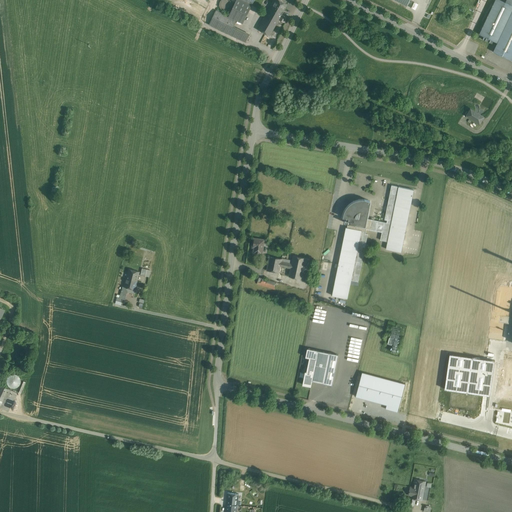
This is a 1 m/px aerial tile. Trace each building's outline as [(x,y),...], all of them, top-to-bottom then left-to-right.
[(231,7),(231,4),(231,2),(229,0),(221,0),(220,2),(219,5),(220,7),(221,9),(223,10),(225,10),(228,10),(230,9),(231,7)] [(251,5),(241,0),(236,0),(229,16),(237,20),(243,23),(251,5)] [(287,4),(279,0),(274,0),(270,8),(281,15),(282,14),(287,4)] [(501,0),(495,0),(479,34),(497,42),(511,11),(511,4),(505,2),(501,0)] [(270,8),(258,29),(269,36),(279,19),(281,15),(270,8)] [(229,16),(216,10),(209,24),(229,34),(233,27),(237,20),(229,16)] [(511,11),(497,42),(493,51),(497,53),(497,54),(501,56),(502,56),(511,60),(511,58),(511,11)] [(249,35),(233,27),(229,34),(246,42),(249,35)] [(483,117),(470,109),(467,115),(480,123),(483,117)] [(366,226),(348,223),(347,227),(361,230),(351,280),(358,282),(368,234),(365,233),(366,229),(382,232),(380,240),(387,241),(398,187),(391,185),(384,220),(387,220),(387,222),(374,220),(374,218),(372,217),(371,219),(367,219),(366,226)] [(387,241),(386,249),(401,252),(414,190),(398,187),(387,241)] [(366,226),(367,219),(371,201),(364,199),(358,199),(352,202),(347,206),(344,212),(343,214),(343,217),(349,218),(348,220),(345,219),(344,222),(348,223),(366,226)] [(347,227),(346,227),(332,295),(347,298),(351,280),(361,230),(347,227)] [(263,240),(254,239),(253,244),(255,244),(254,252),(262,253),(263,245),(264,240),(263,240)] [(283,251),(271,248),(269,257),(282,260),(282,259),(283,251)] [(309,259),(293,255),(292,261),(291,266),(290,268),(289,276),(305,280),(309,259)] [(282,260),(269,257),(266,270),(279,273),(280,266),(290,268),(291,266),(292,261),(282,259),(282,260)] [(140,272),(128,269),(126,279),(137,281),(140,272)] [(272,281),(262,278),(260,285),(270,288),(272,281)] [(137,281),(126,279),(124,286),(124,287),(128,288),(135,290),(137,281)] [(306,357),(310,358),(310,357),(316,359),(318,350),(308,348),(306,357)] [(329,353),(318,350),(316,359),(313,373),(312,380),(323,383),(329,353)] [(338,354),(329,353),(323,383),(332,384),(338,354)] [(316,359),(310,357),(310,358),(307,372),(313,373),(316,359)] [(307,372),(306,371),(303,385),(311,386),(312,380),(313,373),(307,372)] [(405,384),(362,372),(355,396),(386,405),(385,408),(398,412),(405,384)] [(20,384),(20,381),(20,378),(18,376),(16,374),(13,374),(11,375),(8,376),(7,378),(6,381),(7,384),(8,386),(11,388),(13,388),(16,387),(18,386),(20,384)] [(6,394),(14,398),(16,392),(0,384),(0,407),(6,394)] [(14,398),(6,394),(0,407),(7,411),(14,398)] [(426,481),(415,479),(413,488),(419,489),(419,491),(421,491),(420,492),(423,493),(426,481)] [(419,489),(413,488),(411,498),(415,499),(422,500),(423,493),(420,492),(421,491),(419,491),(419,489)] [(227,504),(237,505),(239,494),(228,493),(226,504),(227,504)]
